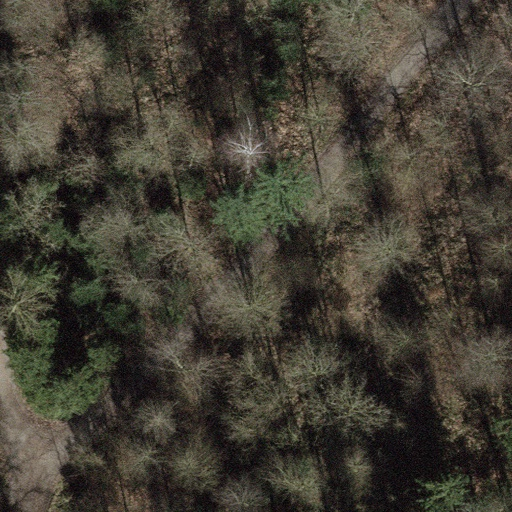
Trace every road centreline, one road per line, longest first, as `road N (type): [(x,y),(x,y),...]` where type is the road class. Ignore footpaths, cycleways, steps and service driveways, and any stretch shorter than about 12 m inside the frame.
road 1 (track): [(467,0),(78,511)]
road 2 (track): [(0,375),(8,511)]
